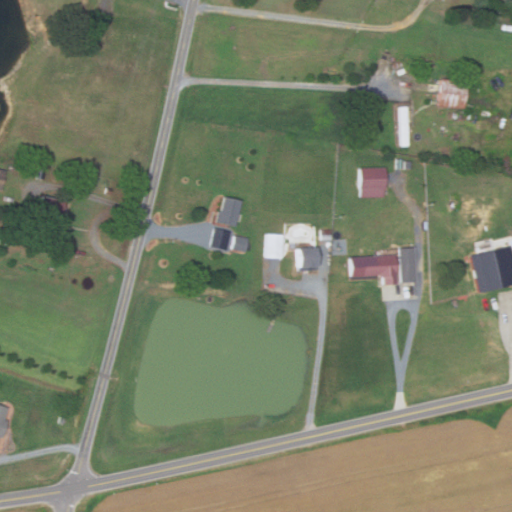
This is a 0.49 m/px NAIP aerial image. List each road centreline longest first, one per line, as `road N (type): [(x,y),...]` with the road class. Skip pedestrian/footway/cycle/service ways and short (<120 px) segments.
road 1 (residential): [(66,511),(143,229),(194,0)]
road 2 (secondary): [(511,389),(0,499)]
